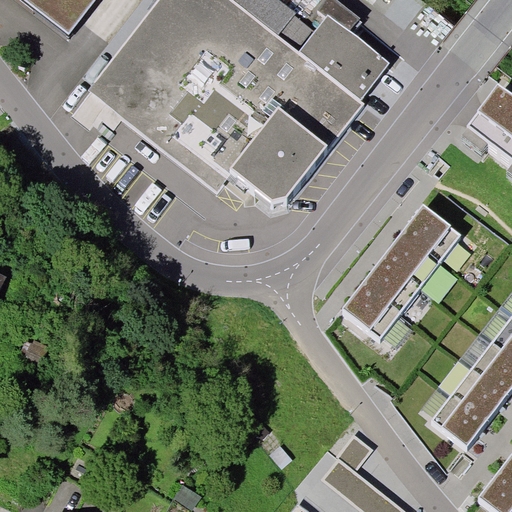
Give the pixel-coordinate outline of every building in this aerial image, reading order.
[(95,0),(24,0),(69,34),(95,0)] [(233,0),(157,0),(88,90),(218,192),(232,171),(272,201),(287,197),(327,145),(329,149),(365,103),(361,100),(390,64),(350,30),(360,18),(336,0),(325,0),(318,9),(326,16),(315,31),(299,52),(233,0)] [(279,0),(233,0),(299,52),(315,31),(295,15),(296,13),(279,0)] [(511,93),(498,83),(477,110),(478,111),(466,126),(468,127),(488,143),(511,160),(511,93)] [(488,143),(468,127),(462,134),(482,150),(488,143)] [(451,225),(424,204),(402,231),(441,261),(462,235),(451,226),(451,225)] [(382,256),(421,287),(441,261),(402,231),(382,256)] [(363,282),(401,312),(421,287),(382,256),(363,282)] [(381,338),(401,312),(363,282),(342,308),(381,338)] [(491,342),(511,357),(511,317),(511,316),(491,342)] [(507,394),(511,387),(511,357),(491,342),(472,367),(507,394)] [(487,420),(507,394),(472,367),(452,393),(487,420)] [(467,446),(487,420),(452,393),(432,420),(441,427),(442,426),(467,446)] [(373,450),(354,435),(337,456),(339,458),(356,472),(373,450)] [(511,453),(498,471),(511,481),(511,453)] [(406,511),(356,472),(339,458),(322,480),(361,511),(406,511)] [(511,511),(511,481),(498,471),(478,498),(496,511),(511,511)]
